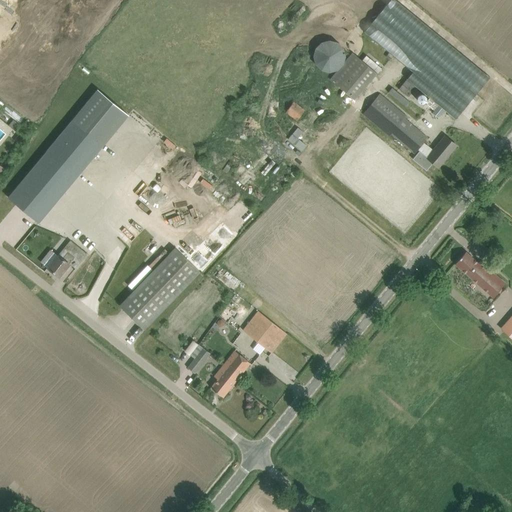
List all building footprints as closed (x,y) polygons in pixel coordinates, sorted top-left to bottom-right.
[(413,72),(407,79),(456,119),(490,77),(399,0),(389,0),(364,32),(413,72)] [(313,56),(315,64),(321,70),(329,73),(338,70),(343,64),(346,56),(343,47),(337,42),(329,40),(321,42),(315,48),(313,56)] [(410,102),(392,88),(388,92),(406,106),(410,102)] [(417,98),(417,99),(417,100),(418,100),(418,101),(418,102),(419,102),(420,103),(421,103),(422,103),(423,103),(424,103),(425,102),(426,101),(426,100),(427,100),(427,99),(427,98),(427,97),(426,97),(426,96),(426,95),(425,95),(424,94),(423,94),(422,94),(421,94),(420,94),(419,94),(419,95),(418,95),(418,96),(417,97),(417,98)] [(362,115),(388,137),(391,133),(414,153),(427,138),(378,95),(362,115)] [(286,112),(297,120),(305,110),(293,102),(286,112)] [(438,106),(435,110),(432,113),(438,118),(444,111),(438,106)] [(72,119),(46,151),(78,177),(104,146),(72,119)] [(438,167),(456,145),(445,136),(427,157),(420,151),(413,159),(426,170),(433,162),(438,167)] [(171,149),(174,145),(164,138),(161,142),(171,149)] [(255,157),(238,187),(256,197),(265,181),(255,175),(263,162),(255,157)] [(70,240),(48,268),(59,277),(70,264),(69,264),(73,259),(79,264),(87,254),(70,240)] [(168,253),(117,306),(143,330),(198,272),(173,247),(168,253)] [(502,285),(504,283),(487,268),(480,261),(478,263),(466,252),(455,264),(493,297),(502,285)] [(223,311),(231,317),(240,305),(232,299),(223,311)] [(243,330),(271,352),(286,333),(258,311),(243,330)] [(188,368),(195,373),(210,353),(199,344),(192,353),(196,357),(188,368)] [(235,351),(224,364),(231,370),(227,375),(235,382),(250,363),(235,351)] [(231,370),(224,364),(214,377),(218,379),(211,388),(223,397),(235,382),(227,375),(231,370)] [(195,379),(189,387),(195,391),(201,383),(195,379)]
